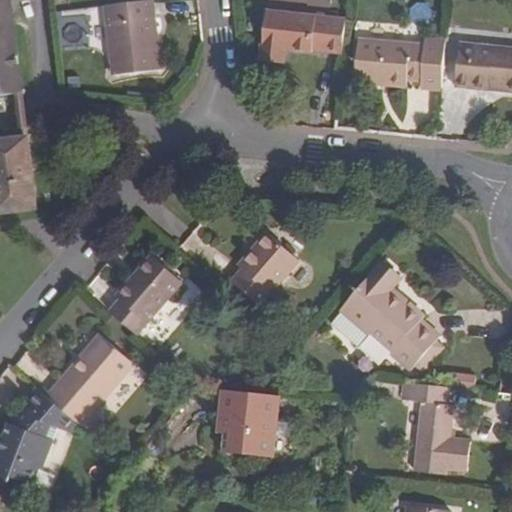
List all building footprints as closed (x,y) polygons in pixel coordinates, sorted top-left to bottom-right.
[(0,0),(0,98),(23,96),(11,0),(0,0)] [(155,71),(148,1),(100,7),(108,76),(155,71)] [(259,55),(282,57),(283,47),(310,50),(310,48),(340,51),(343,19),(263,10),(259,55)] [(378,76),(403,78),(437,82),(442,42),(421,39),(421,45),(356,39),(350,82),(378,84),(378,76)] [(486,82),(511,84),(511,45),(455,41),(452,84),(485,87),(486,82)] [(378,76),(378,84),(402,86),(403,78),(378,76)] [(17,127),(28,126),(27,117),(16,118),(17,127)] [(37,208),(30,140),(28,126),(17,127),(0,129),(0,214),(31,211),(37,208)] [(243,256),(233,269),(225,278),(254,302),(292,257),(258,231),(239,253),(243,256)] [(243,256),(239,253),(228,265),(233,269),(243,256)] [(152,306),(161,296),(175,279),(150,259),(142,259),(139,258),(131,267),(135,270),(125,280),(122,277),(108,293),(114,298),(103,311),(129,333),(152,306)] [(381,291),(384,288),(393,277),(375,262),(334,309),(363,333),(366,330),(387,349),(385,351),(405,367),(433,334),(414,318),(417,315),(402,303),(398,307),(381,291)] [(131,267),(122,277),(125,280),(135,270),(131,267)] [(402,303),(384,288),(381,291),(398,307),(402,303)] [(161,296),(152,306),(155,307),(163,299),(161,296)] [(81,358),(99,338),(94,334),(76,354),(81,358)] [(42,394),(74,422),(77,424),(129,362),(99,338),(81,358),(76,354),(42,394)] [(403,398),(405,382),(396,381),(395,397),(396,397),(403,398)] [(412,435),(409,466),(409,467),(439,470),(440,464),(461,466),(464,435),(444,432),(448,401),(443,400),(445,386),(405,382),(403,398),(415,400),(412,435)] [(35,454),(39,456),(44,456),(53,425),(64,428),(74,422),(42,394),(34,388),(25,400),(26,405),(28,413),(11,425),(7,423),(6,422),(1,437),(0,436),(0,472),(9,478),(11,472),(29,474),(35,454)] [(267,457),(273,396),(243,392),(217,389),(215,414),(221,415),(218,452),(267,457)] [(415,400),(403,398),(399,433),(412,435),(415,400)] [(26,405),(7,423),(11,425),(28,413),(26,405)] [(34,474),(39,456),(35,454),(29,474),(34,474)] [(445,511),(446,508),(403,503),(401,511),(445,511)]
